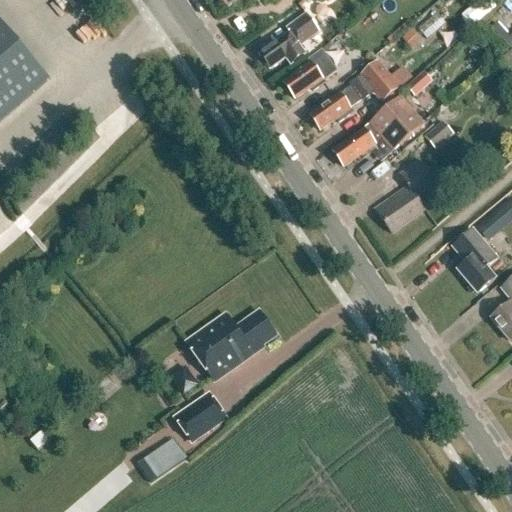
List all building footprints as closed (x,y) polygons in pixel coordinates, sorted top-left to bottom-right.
[(219,0),(227,10),(241,0),(244,0),(245,1),(245,0),(219,0)] [(92,27),(106,22),(98,1),(84,6),(92,27)] [(430,25),(435,34),(452,25),(447,16),(430,25)] [(287,32),(289,36),(260,58),(262,60),(261,65),(263,67),(269,69),(270,71),(285,61),(290,67),(304,57),(299,50),(320,35),(307,18),(287,32)] [(0,123),(49,83),(0,25),(0,123)] [(345,64),(364,65),(365,42),(346,42),(345,64)] [(309,65),(283,85),(295,101),(310,90),(312,93),(324,85),(323,83),(336,73),(321,52),(307,62),(309,65)] [(361,79),(382,106),(400,91),(379,65),(361,79)] [(421,74),(404,89),(413,100),(430,85),(421,74)] [(353,89),(310,117),(320,132),(336,121),(339,125),(354,115),(351,111),(362,103),(353,89)] [(332,154),(343,169),(361,157),(364,161),(378,151),(375,147),(387,138),(388,137),(399,149),(424,126),(399,99),(374,122),(376,123),(332,154)] [(443,125),(424,142),(435,155),(454,138),(443,125)] [(409,188),(408,189),(381,207),(385,212),(379,216),(391,234),(426,211),(418,199),(438,186),(422,162),(401,177),(409,188)] [(511,203),(511,202),(478,231),(487,241),(505,225),(506,226),(511,220),(511,203)] [(0,215),(3,220),(8,216),(0,203),(0,215)] [(452,251),(465,265),(456,272),(476,296),(495,281),(486,270),(497,261),(474,233),(452,251)] [(511,300),(511,303),(492,320),(510,343),(511,341),(511,282),(503,290),(511,300)] [(226,317),(186,345),(214,384),(257,354),(256,352),(276,338),(259,314),(236,331),(235,329),(228,333),(221,323),(226,319),(227,320),(228,319),(226,317)] [(176,421),(192,443),(225,420),(209,397),(176,421)] [(30,444),(38,453),(53,440),(46,430),(30,444)] [(173,441),(145,460),(158,479),(186,461),(173,441)]
